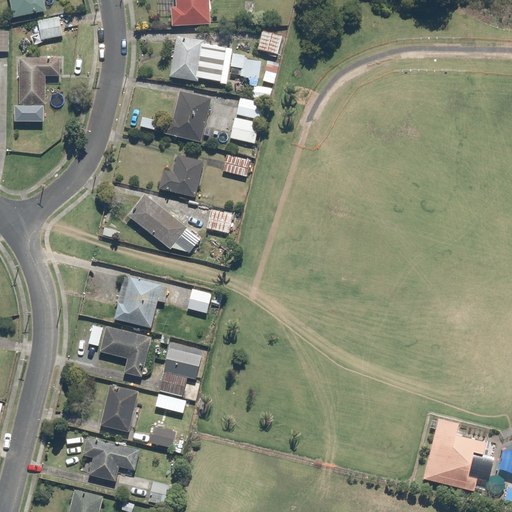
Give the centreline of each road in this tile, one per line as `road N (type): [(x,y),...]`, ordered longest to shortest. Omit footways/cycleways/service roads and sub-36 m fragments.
road 1 (residential): [(5,511),(47,335),(37,269),(17,229)]
road 2 (residential): [(109,0),(114,69),(91,156),(17,229)]
